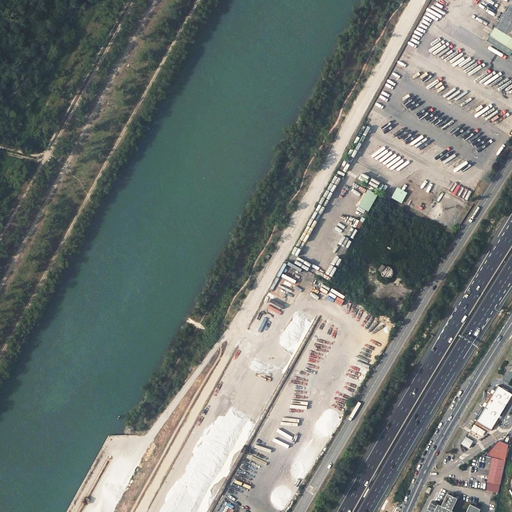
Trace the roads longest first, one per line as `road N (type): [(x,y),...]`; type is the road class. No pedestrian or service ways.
road 1 (track): [(73,511),(109,446),(133,445),(376,0)]
road 2 (track): [(140,511),(421,0)]
road 3 (unclassified): [(511,159),(298,511)]
road 4 (track): [(0,357),(199,0)]
road 5 (track): [(155,0),(0,286)]
road 6 (motorway): [(511,232),(344,511)]
road 7 (motorway): [(365,511),(511,267)]
road 8 (track): [(0,239),(135,0)]
road 9 (secondary): [(511,322),(406,511)]
road 10 (track): [(133,445),(154,434),(219,340),(239,332)]
road 11 (unknown): [(379,100),(490,160)]
road 12 (unknown): [(397,75),(503,139)]
